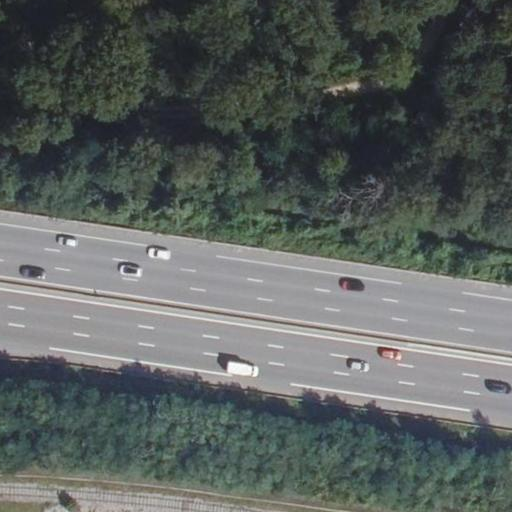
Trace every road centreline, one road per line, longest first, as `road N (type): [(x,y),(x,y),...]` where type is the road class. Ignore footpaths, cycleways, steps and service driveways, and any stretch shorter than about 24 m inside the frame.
road 1 (trunk): [(0,316),(511,393)]
road 2 (trunk): [(511,319),(0,243)]
road 3 (track): [(453,0),(415,58),(382,85),(194,111),(63,108),(0,92)]
